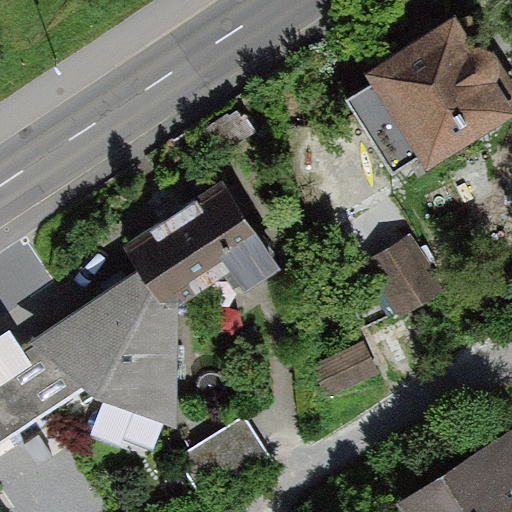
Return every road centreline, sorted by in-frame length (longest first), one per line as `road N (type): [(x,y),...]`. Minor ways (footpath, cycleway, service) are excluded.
road 1 (secondary): [(280,0),(0,184)]
road 2 (residential): [(511,357),(454,374),(307,466)]
